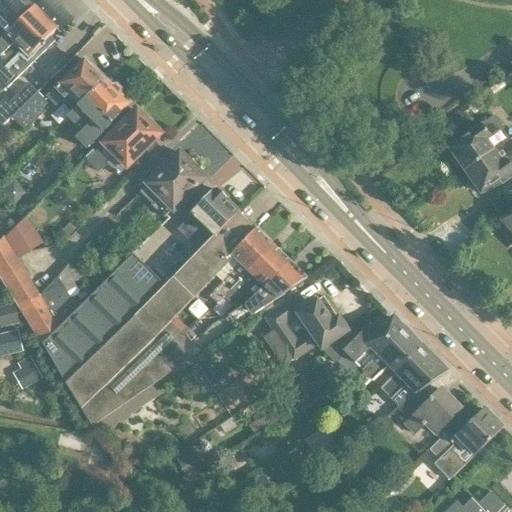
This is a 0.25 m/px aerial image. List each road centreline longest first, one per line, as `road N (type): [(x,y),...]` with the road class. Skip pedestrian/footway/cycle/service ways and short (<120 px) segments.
road 1 (secondary): [(396,265),(292,133),(241,83)]
road 2 (secondary): [(223,101),(330,211),(396,265)]
road 3 (secondary): [(511,382),(396,265)]
road 4 (secondary): [(136,0),(223,101)]
road 5 (residential): [(241,83),(342,0)]
road 6 (secondary): [(241,83),(142,0)]
